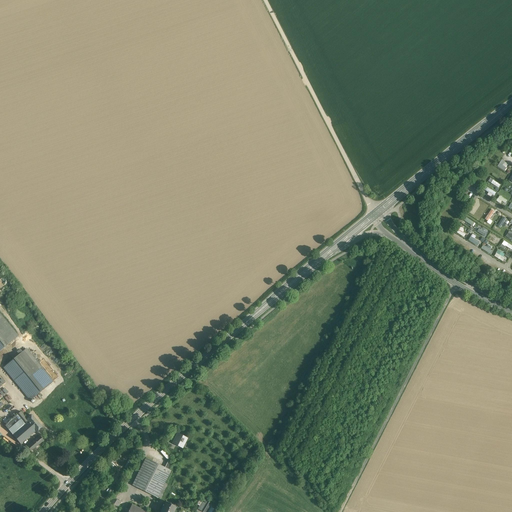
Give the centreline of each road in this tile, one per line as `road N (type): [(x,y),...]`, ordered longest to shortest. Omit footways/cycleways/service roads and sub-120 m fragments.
road 1 (secondary): [(339,243),(132,419),(42,511)]
road 2 (track): [(375,214),(266,0)]
road 3 (secondary): [(511,102),(375,214)]
road 4 (tertiary): [(399,238),(455,284),(511,311)]
